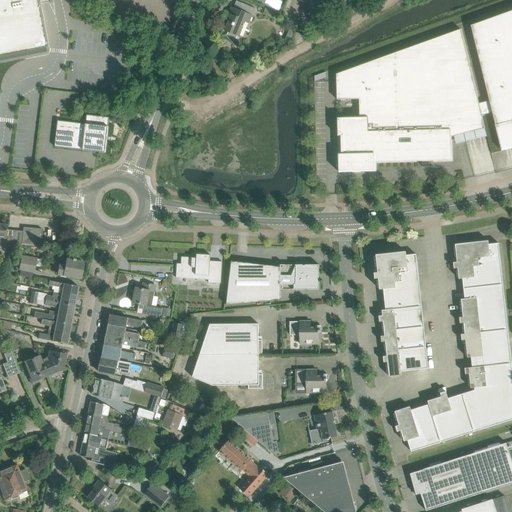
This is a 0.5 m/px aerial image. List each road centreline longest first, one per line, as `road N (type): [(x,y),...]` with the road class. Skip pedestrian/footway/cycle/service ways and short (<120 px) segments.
road 1 (unclassified): [(390,511),(361,401),(344,219)]
road 2 (track): [(384,0),(198,104),(158,103)]
road 3 (tertiary): [(71,421),(115,232)]
road 4 (secondary): [(344,219),(511,194)]
road 5 (secondary): [(203,213),(344,219)]
road 6 (tertiary): [(146,130),(199,0)]
